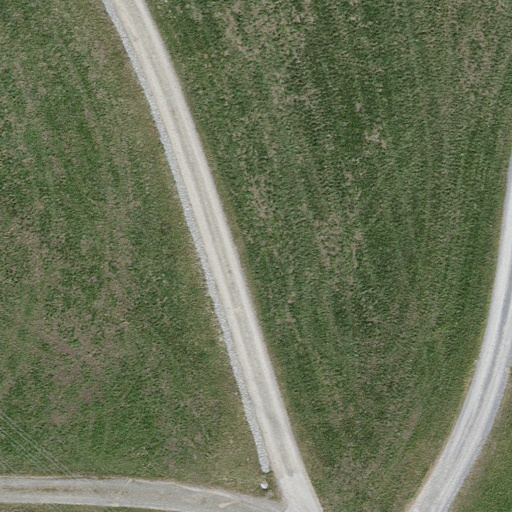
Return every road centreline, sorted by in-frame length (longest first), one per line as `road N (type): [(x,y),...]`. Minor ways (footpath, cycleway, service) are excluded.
road 1 (track): [(308,511),(173,108),(127,0)]
road 2 (track): [(244,511),(164,497),(0,490)]
road 3 (track): [(427,511),(480,415),(511,294)]
